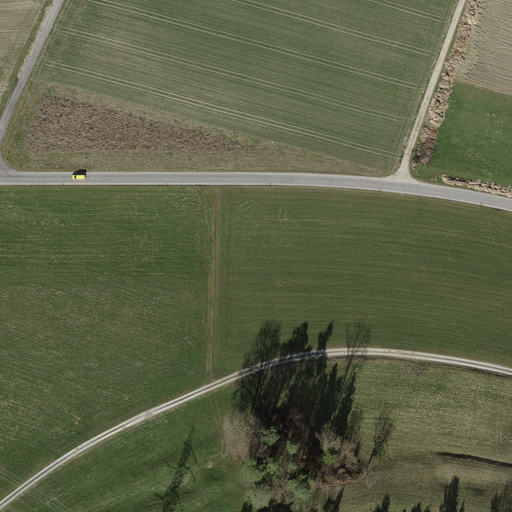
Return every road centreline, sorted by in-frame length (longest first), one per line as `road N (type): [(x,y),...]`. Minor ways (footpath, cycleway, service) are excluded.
road 1 (track): [(0,509),(95,440),(266,366),(366,352),(511,373)]
road 2 (unclassified): [(511,204),(314,179),(0,178)]
road 3 (track): [(462,0),(400,185)]
road 4 (track): [(60,0),(0,133)]
